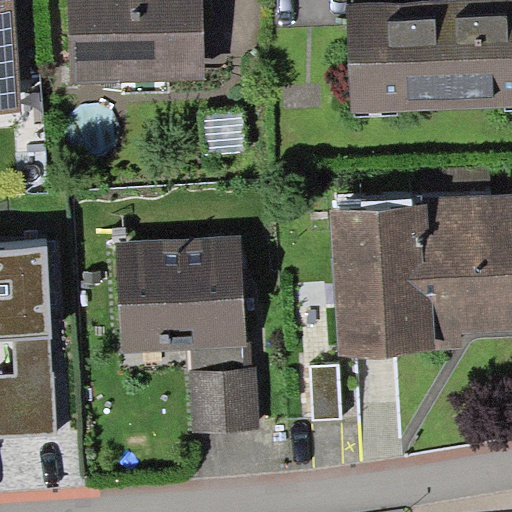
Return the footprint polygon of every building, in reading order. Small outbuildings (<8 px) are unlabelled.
[(0,0),(0,113),(22,112),(14,0),(0,0)] [(203,0),(69,0),(72,83),(205,80),(203,0)] [(511,0),(453,0),(347,4),(351,112),(511,106),(511,0)] [(245,111),(201,114),(204,156),(247,154),(245,111)] [(441,166),(443,195),(491,192),(490,163),(441,166)] [(418,206),(330,211),(337,354),(464,348),(463,332),(511,329),(511,191),(491,192),(443,195),(418,196),(418,206)] [(190,371),(253,368),(252,342),(247,342),(242,236),(116,242),(121,353),(188,350),(190,371)] [(47,245),(0,247),(0,340),(14,339),(16,373),(0,374),(0,436),(58,434),(52,334),(47,245)] [(339,365),(310,366),(313,420),(341,419),(339,365)] [(259,429),(256,368),(253,368),(190,371),(193,433),(259,429)]
